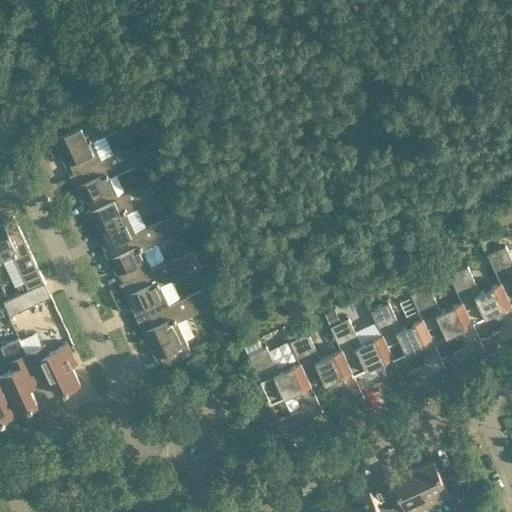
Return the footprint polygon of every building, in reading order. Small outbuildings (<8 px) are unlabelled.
[(68,130),(50,139),(51,140),(53,139),(58,150),(62,148),(69,163),(74,172),(74,173),(101,160),(101,159),(90,135),(107,127),(113,130),(125,124),(117,108),(68,130)] [(0,146),(11,141),(12,143),(13,142),(4,124),(0,114),(0,146)] [(74,172),(69,174),(75,187),(79,185),(86,199),(91,208),(91,209),(118,196),(118,195),(107,171),(124,164),(130,166),(142,161),(134,144),(101,159),(101,160),(74,173),(74,172)] [(91,208),(86,210),(92,223),(96,221),(107,245),(108,245),(135,232),(124,208),(141,200),(147,202),(158,197),(151,180),(118,195),(118,196),(91,209),(91,208)] [(107,245),(103,247),(109,259),(113,257),(124,281),(125,281),(152,268),(151,265),(161,261),(163,256),(157,244),(152,244),(150,239),(158,236),(164,238),(175,233),(183,229),(176,213),(168,216),(135,232),(108,245),(107,245)] [(0,227),(0,261),(15,254),(23,271),(22,276),(27,288),(44,280),(13,214),(12,215),(13,217),(1,222),(3,226),(0,227)] [(500,281),(510,302),(511,300),(511,259),(505,244),(487,253),(500,281)] [(122,282),(120,283),(126,295),(130,293),(141,317),(142,317),(169,305),(169,304),(158,280),(174,272),(181,275),(200,266),(192,249),(184,252),(152,268),(125,281),(124,281),(122,282)] [(471,322),(472,322),(493,312),(494,314),(497,315),(499,314),(503,323),(501,323),(500,327),(500,328),(496,331),(497,332),(501,330),(505,339),(511,335),(511,305),(510,302),(500,281),(479,291),(467,264),(448,273),(461,300),(471,322)] [(8,314),(51,295),(44,280),(27,288),(2,300),(8,314)] [(461,300),(440,310),(428,284),(410,292),(421,317),(422,317),(433,341),(454,331),(455,333),(459,334),(460,333),(464,342),(462,342),(461,346),(462,348),(457,350),(458,351),(462,349),(466,358),(485,349),(472,322),(471,322),(461,300)] [(141,317),(137,319),(143,332),(147,330),(164,366),(192,353),(175,316),(191,308),(198,311),(218,301),(210,285),(169,304),(169,305),(142,317),(141,317)] [(422,317),(421,317),(400,327),(388,300),(370,309),(381,333),(393,358),(414,348),(415,350),(419,351),(420,350),(424,359),(423,359),(421,363),(422,364),(417,367),(418,368),(422,366),(426,375),(445,366),(436,348),(433,341),(422,317)] [(330,325),(340,348),(341,347),(352,374),(353,374),(374,364),(375,366),(379,367),(380,366),(384,375),(382,375),(381,379),(382,380),(377,383),(378,384),(382,382),(386,391),(404,382),(393,358),(381,333),(360,342),(348,316),(330,325)] [(341,347),(340,348),(319,357),(307,331),(289,340),(299,361),(312,389),(313,388),(334,379),(334,380),(338,382),(339,381),(343,389),(342,390),(340,394),(341,395),(336,397),(337,399),(341,396),(345,405),(364,397),(353,374),(352,374),(341,347)] [(37,403),(30,387),(40,382),(26,352),(18,337),(1,346),(11,368),(0,373),(0,378),(16,413),(37,403)] [(44,344),(26,352),(40,382),(50,378),(58,394),(80,383),(72,366),(77,364),(67,342),(48,351),(44,344)] [(248,354),(270,403),(292,393),(293,394),(297,395),(298,395),(302,403),(300,404),(299,408),(300,409),(295,411),(295,412),(300,410),(304,419),(322,410),(314,392),(313,388),(312,389),(299,361),(278,371),(266,345),(248,354)] [(0,420),(16,413),(0,378),(0,420)] [(433,459),(412,469),(429,505),(449,495),(455,509),(467,503),(455,477),(444,482),(433,459)] [(413,511),(429,505),(412,469),(391,479),(402,502),(391,507),(393,511),(413,511)] [(380,511),(369,489),(348,499),(354,511),(393,511),(391,507),(381,511),(380,511)] [(354,511),(348,499),(327,509),(328,511),(354,511)]
